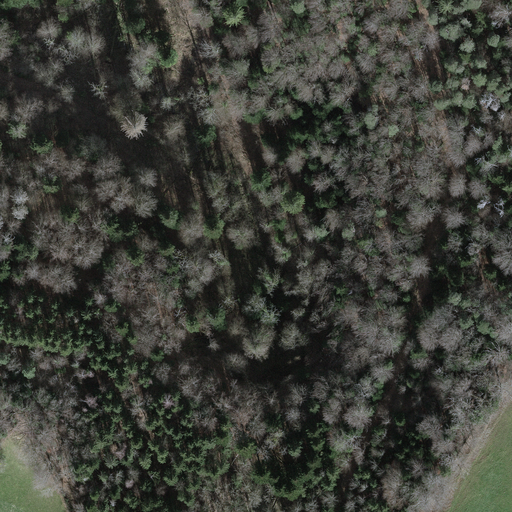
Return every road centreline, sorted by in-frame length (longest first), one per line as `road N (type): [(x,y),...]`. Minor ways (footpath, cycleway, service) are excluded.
road 1 (track): [(339,511),(443,234),(452,165),(445,94),(414,0)]
road 2 (track): [(0,336),(77,354),(113,374),(189,511)]
road 3 (track): [(141,146),(62,96),(0,71)]
